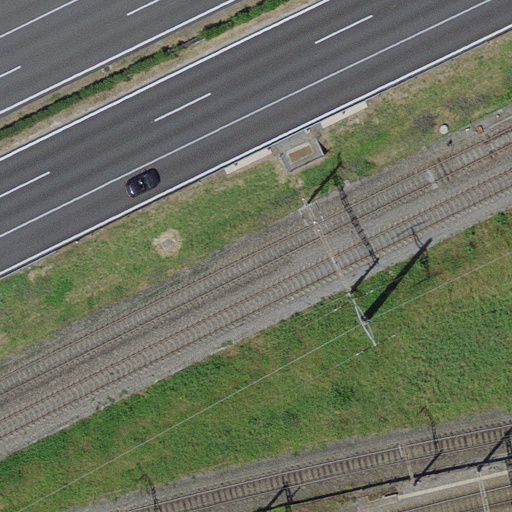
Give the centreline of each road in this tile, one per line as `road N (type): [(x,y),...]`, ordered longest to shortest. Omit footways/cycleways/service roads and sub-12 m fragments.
road 1 (motorway): [(0,198),(408,0)]
road 2 (motorway): [(154,0),(0,75)]
